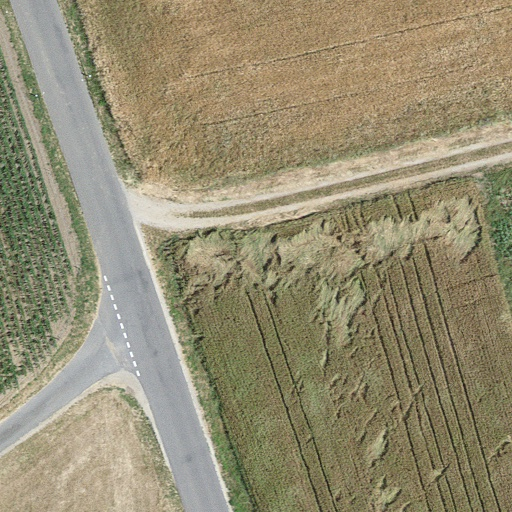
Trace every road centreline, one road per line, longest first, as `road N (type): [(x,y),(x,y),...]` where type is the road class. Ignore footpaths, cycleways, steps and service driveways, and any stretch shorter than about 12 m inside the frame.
road 1 (tertiary): [(31,0),(207,511)]
road 2 (track): [(104,206),(172,215),(244,210),(511,148)]
road 3 (track): [(0,438),(142,319)]
